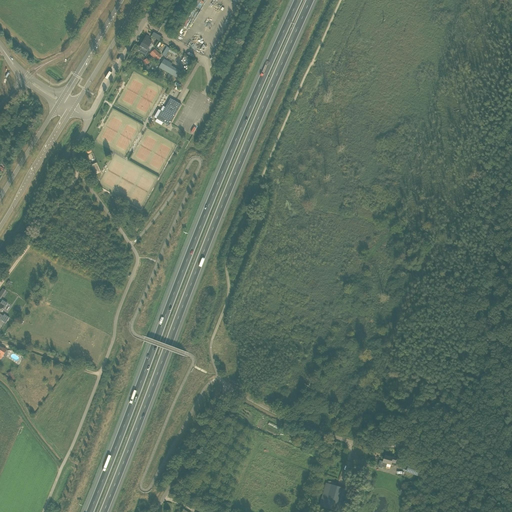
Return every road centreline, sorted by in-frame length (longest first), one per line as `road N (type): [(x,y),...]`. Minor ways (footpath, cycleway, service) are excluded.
road 1 (motorway): [(298,0),(205,211),(89,511)]
road 2 (motorway): [(103,511),(310,0)]
road 3 (unclassified): [(130,245),(138,258),(112,345),(44,511)]
road 4 (unclassified): [(399,444),(371,446),(298,428),(227,388)]
road 5 (track): [(473,419),(487,397),(492,312),(511,247)]
road 6 (unclassified): [(130,245),(76,165),(86,115)]
road 7 (unclassified): [(155,511),(227,388)]
road 8 (secondary): [(0,228),(72,109)]
road 9 (track): [(79,173),(0,285)]
road 10 (unclassified): [(86,115),(156,0)]
road 11 (secondary): [(72,109),(140,0)]
